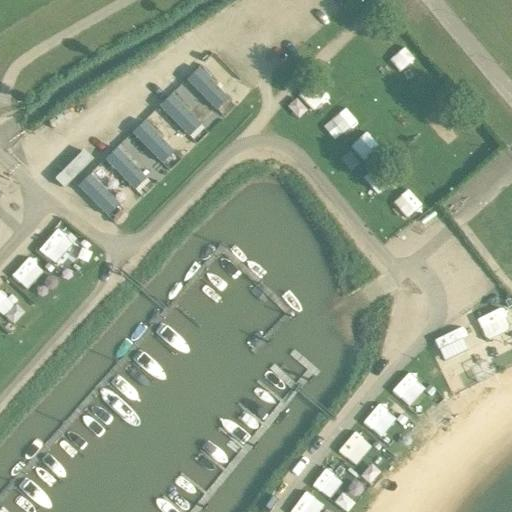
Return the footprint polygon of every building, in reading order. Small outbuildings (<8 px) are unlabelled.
[(362,36),(381,56),(395,43),(376,23),(362,36)] [(413,52),(393,63),(399,74),(419,63),(413,52)] [(214,82),(227,68),(212,53),(160,106),(193,139),(232,99),(214,82)] [(312,100),(319,109),(334,98),(328,89),(312,100)] [(329,122),(344,137),(359,122),(344,107),(329,122)] [(164,163),(188,137),(157,108),(132,134),(164,163)] [(451,144),(468,162),(484,148),(468,129),(451,144)] [(353,143),(366,156),(379,144),(366,131),(353,143)] [(135,190),(148,178),(119,147),(106,158),(135,190)] [(85,149),(56,178),(66,187),(94,158),(85,149)] [(108,217),(121,205),(92,173),(78,185),(108,217)] [(397,199),(411,216),(428,202),(415,185),(397,199)] [(57,229),(41,246),(58,261),(74,244),(57,229)] [(14,276),(32,289),(44,270),(26,258),(14,276)] [(32,286),(39,295),(51,286),(45,277),(32,286)] [(0,291),(0,312),(4,316),(15,304),(0,291)] [(478,318),(487,339),(511,328),(503,307),(478,318)] [(462,328),(437,339),(445,359),(470,348),(462,328)] [(394,390),(410,405),(427,388),(411,372),(394,390)] [(383,436),(398,416),(379,402),(364,422),(383,436)] [(344,465),(336,470),(344,483),(331,492),(335,497),(356,484),(344,465)] [(330,496),(343,479),(326,467),(314,485),(330,496)] [(308,491),(292,511),(317,511),(324,503),(308,491)]
